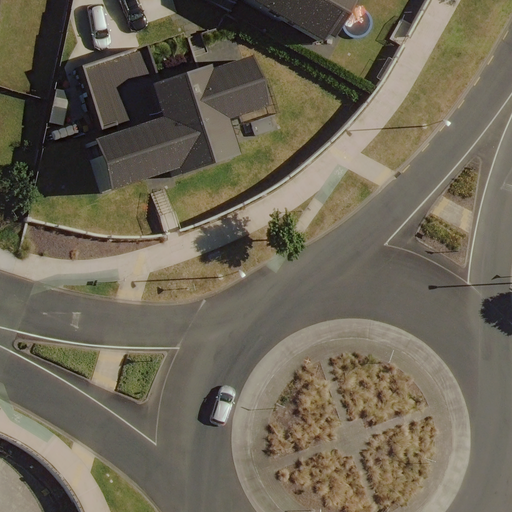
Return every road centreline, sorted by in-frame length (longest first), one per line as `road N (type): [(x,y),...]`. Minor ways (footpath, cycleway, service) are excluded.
road 1 (secondary): [(311,285),(511,84)]
road 2 (residential): [(201,493),(148,470),(0,369)]
road 3 (residential): [(0,308),(231,334)]
road 4 (secondary): [(311,285),(357,281),(402,289),(442,310),(475,342)]
road 5 (secondary): [(511,177),(475,342)]
road 6 (secondary): [(201,493),(194,409),(207,369),(231,334)]
